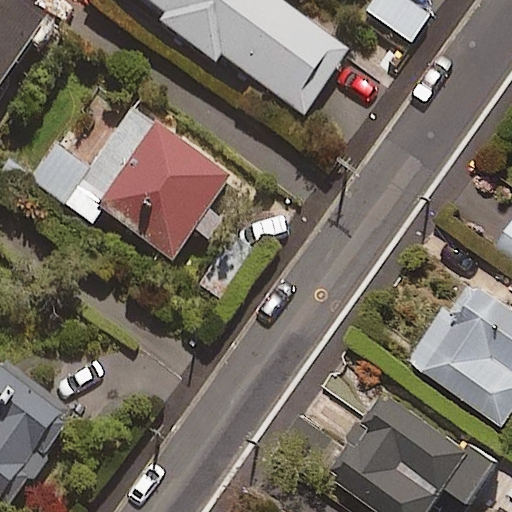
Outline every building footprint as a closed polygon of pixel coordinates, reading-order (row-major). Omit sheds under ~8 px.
[(22,0),(0,0),(0,87),(41,28),(15,11),(22,0)] [(137,0),(164,18),(158,26),(212,64),(218,56),(303,117),(347,54),(271,0),(137,0)] [(428,20),(399,0),(375,0),(365,15),(410,46),(428,20)] [(229,179),(130,114),(74,198),(172,263),(229,179)] [(511,224),(498,245),(511,255),(511,224)] [(511,419),(511,305),(472,278),(413,362),(506,427),(511,419)] [(0,499),(3,495),(17,504),(70,424),(0,376),(0,499)] [(497,469),(391,390),(329,474),(380,511),(432,511),(450,489),(470,504),(497,469)]
